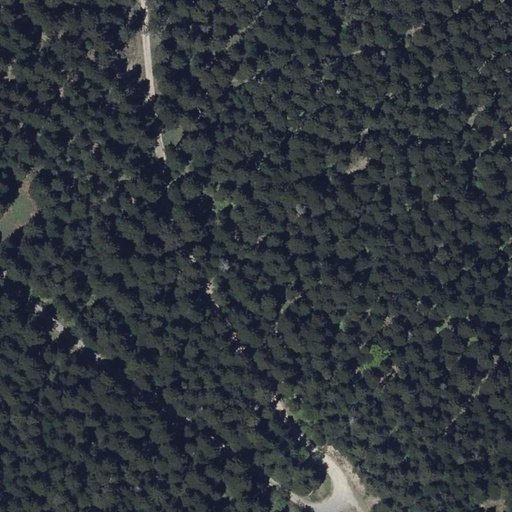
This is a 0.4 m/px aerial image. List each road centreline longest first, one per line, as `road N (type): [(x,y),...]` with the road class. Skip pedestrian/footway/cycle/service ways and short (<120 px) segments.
road 1 (track): [(145,0),(165,230),(334,474),(339,511)]
road 2 (track): [(337,510),(309,507),(254,470),(0,241)]
